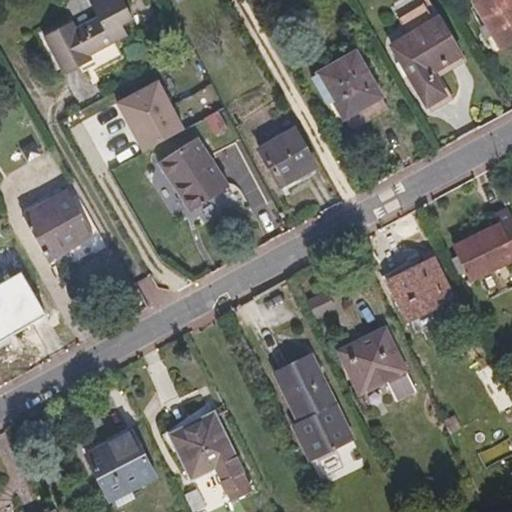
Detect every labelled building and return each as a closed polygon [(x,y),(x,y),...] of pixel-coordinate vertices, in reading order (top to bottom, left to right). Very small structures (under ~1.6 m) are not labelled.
[(133,19),(122,0),(89,0),(98,17),(76,28),(72,21),(44,37),(64,75),(93,60),(91,56),(128,36),(122,25),(133,19)] [(263,0),(269,12),(294,0),(293,0),(263,0)] [(511,43),(511,0),(476,0),(474,2),(502,49),(511,43)] [(462,56),(439,17),(434,21),(424,4),(399,19),(408,36),(391,46),(428,108),(447,96),(433,73),(462,56)] [(383,98),(356,52),(311,78),(327,106),(334,101),(344,120),(383,98)] [(228,128),(212,99),(200,106),(215,135),(228,128)] [(317,167),(295,129),(259,149),(281,187),(317,167)] [(230,187),(197,138),(159,163),(191,212),(230,187)] [(218,157),(249,214),(266,204),(236,148),(218,157)] [(94,236),(69,191),(23,216),(49,261),(94,236)] [(511,214),(509,208),(495,215),(500,225),(456,247),(460,256),(454,259),(461,273),(467,269),(472,280),(511,260),(511,214)] [(434,259),(388,281),(407,322),(454,300),(434,259)] [(0,343),(47,317),(21,272),(0,284),(0,343)] [(308,303),(320,325),(340,315),(329,293),(308,303)] [(407,372),(386,329),(363,340),(365,344),(341,355),(361,395),(387,382),(407,372)] [(283,334),(283,351),(301,350),(300,333),(283,334)] [(311,354),(276,371),(301,423),(296,425),(314,461),(354,442),(311,354)] [(417,392),(407,372),(387,382),(397,402),(417,392)] [(252,491),(214,413),(199,421),(203,429),(175,443),(192,479),(215,467),(232,501),(252,491)] [(156,478),(133,431),(86,455),(110,502),(156,478)]
